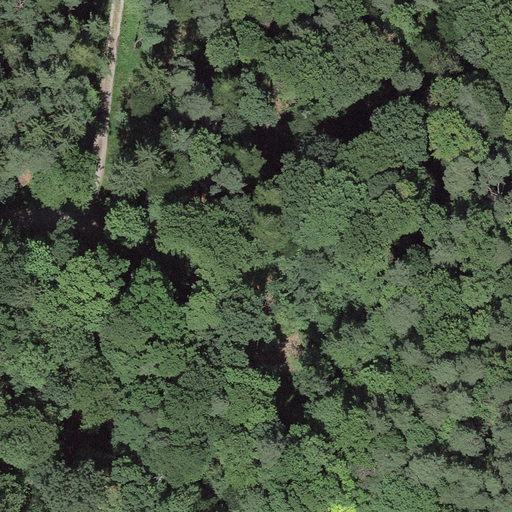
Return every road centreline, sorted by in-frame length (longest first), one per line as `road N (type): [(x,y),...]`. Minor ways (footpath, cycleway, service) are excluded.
road 1 (track): [(68,217),(203,362),(396,511)]
road 2 (track): [(0,207),(24,217),(68,217),(94,190),(119,0)]
